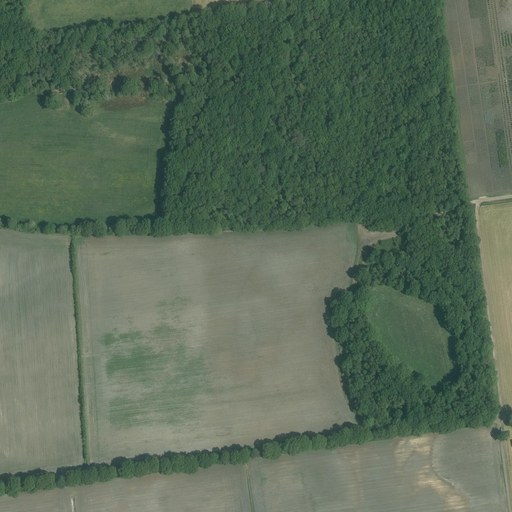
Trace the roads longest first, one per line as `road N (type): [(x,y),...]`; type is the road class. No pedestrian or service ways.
road 1 (track): [(0,488),(390,434)]
road 2 (track): [(395,231),(372,246),(349,300),(343,356),(357,403),(390,434),(487,420)]
road 3 (track): [(370,185),(200,175),(168,195)]
